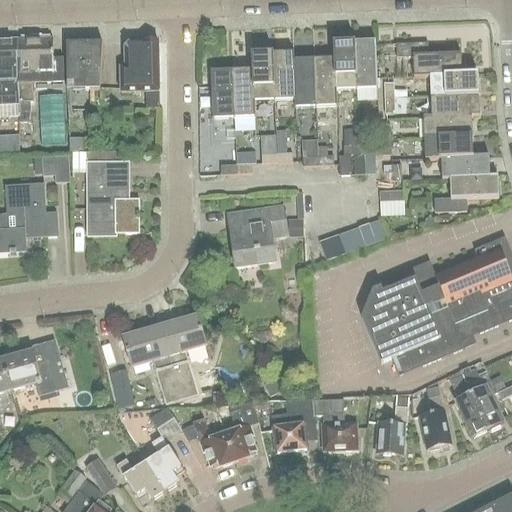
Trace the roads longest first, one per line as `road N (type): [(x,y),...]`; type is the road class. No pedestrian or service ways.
road 1 (residential): [(0,308),(130,290),(172,263),(177,9)]
road 2 (residential): [(211,511),(285,485),(367,486),(422,504)]
road 3 (residential): [(177,9),(379,0)]
road 4 (residential): [(0,16),(177,9)]
